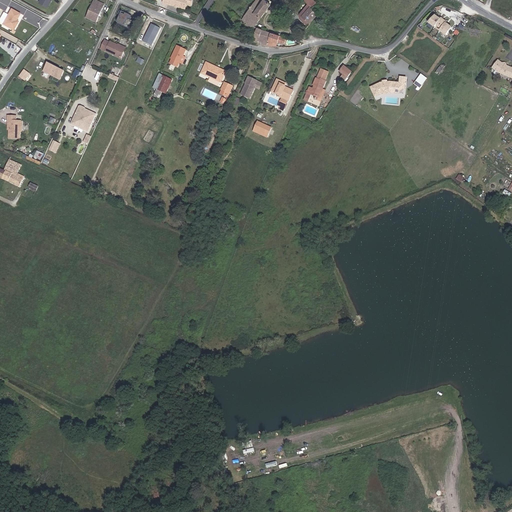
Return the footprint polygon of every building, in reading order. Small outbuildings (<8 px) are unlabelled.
[(97,22),(104,5),(95,0),(87,17),(97,22)] [(266,0),(255,0),(242,19),(255,28),(272,4),(266,0)] [(312,8),(318,3),(314,0),(306,0),(306,1),(311,6),(302,16),(310,23),(317,15),(312,8)] [(317,15),(318,16),(322,21),(328,17),(318,3),(312,8),(317,15)] [(81,5),(76,13),(81,16),(85,7),(81,5)] [(14,23),(16,21),(19,14),(11,10),(3,25),(13,30),(17,24),(14,23)] [(130,28),(134,20),(129,17),(122,14),(119,23),(130,28)] [(452,25),(445,21),(446,20),(440,16),(440,17),(434,14),(428,21),(435,25),(436,23),(441,27),(440,29),(446,33),(452,25)] [(97,31),(101,33),(106,22),(102,20),(97,31)] [(161,27),(151,23),(144,39),(153,44),(161,27)] [(267,45),(272,33),(262,29),(259,38),(258,42),(267,45)] [(271,46),(276,46),(277,44),(279,36),(272,33),(267,45),(271,46)] [(119,46),(119,45),(111,42),(110,43),(105,41),(101,51),(122,60),(126,49),(119,46)] [(184,56),(187,49),(178,45),(172,58),(183,63),(186,57),(184,56)] [(511,67),(505,65),(499,60),(493,68),(500,73),(511,78),(511,77),(511,67)] [(63,69),(47,61),(43,70),(59,78),(63,69)] [(218,70),(206,65),(202,74),(211,78),(209,83),(220,87),(227,72),(219,69),(218,70)] [(342,82),(345,84),(354,73),(345,67),(341,73),(346,77),(342,82)] [(173,80),(160,74),(154,87),(158,89),(154,96),(151,95),(149,98),(156,102),(161,90),(167,93),(173,80)] [(250,77),(242,94),(250,98),(256,87),(255,86),(257,81),(250,77)] [(387,82),(378,82),(378,92),(385,92),(385,93),(391,93),(391,91),(400,92),(401,87),(406,88),(407,77),(402,77),(401,82),(396,81),(395,81),(393,82),(393,83),(390,84),(390,83),(387,82)] [(312,96),(316,98),(319,99),(323,90),(324,90),(327,82),(321,80),(320,81),(316,79),(313,86),(314,86),(313,89),(310,88),(305,102),(309,104),(312,96)] [(272,93),(281,97),(285,87),(281,85),(282,82),(277,80),(272,93)] [(229,97),(234,86),(226,82),(220,93),(229,97)] [(285,87),(281,97),(284,98),(291,101),(295,91),(287,88),(285,87)] [(319,99),(316,98),(315,100),(322,103),(327,91),(324,90),(323,90),(319,99)] [(287,110),(291,101),(284,98),(280,108),(282,108),(287,110)] [(97,115),(86,110),(85,109),(81,107),(80,107),(79,109),(80,109),(84,111),(85,112),(95,117),(97,115)] [(90,130),(95,117),(85,112),(84,111),(80,109),(79,109),(73,122),(90,130)] [(7,141),(17,142),(18,134),(18,126),(19,127),(20,126),(21,123),(20,122),(15,121),(15,117),(7,116),(6,123),(8,124),(8,132),(7,141)] [(90,130),(73,122),(71,126),(88,134),(90,130)] [(268,135),(271,128),(258,122),(255,129),(268,135)] [(268,135),(255,129),(254,131),(267,137),(268,135)] [(56,153),(61,143),(53,140),(49,149),(56,153)] [(5,170),(0,167),(0,177),(4,179),(20,186),(25,176),(19,173),(22,165),(15,162),(10,159),(5,170)] [(36,191),(41,182),(33,178),(28,187),(36,191)]
